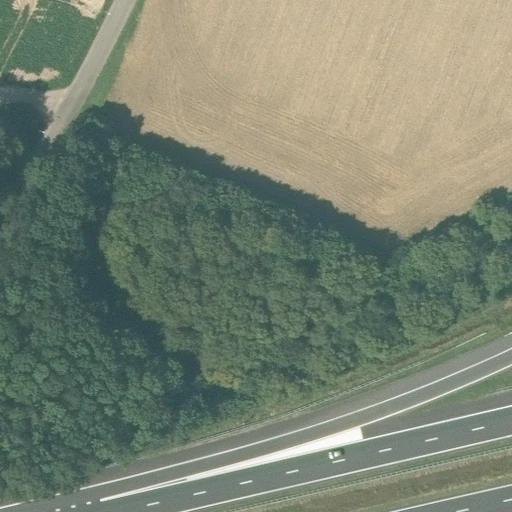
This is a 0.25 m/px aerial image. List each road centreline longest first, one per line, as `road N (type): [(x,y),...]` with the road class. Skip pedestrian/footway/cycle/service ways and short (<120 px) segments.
road 1 (motorway): [(511,355),(98,511)]
road 2 (motorway): [(511,418),(106,511)]
road 3 (unclassified): [(0,240),(119,0)]
